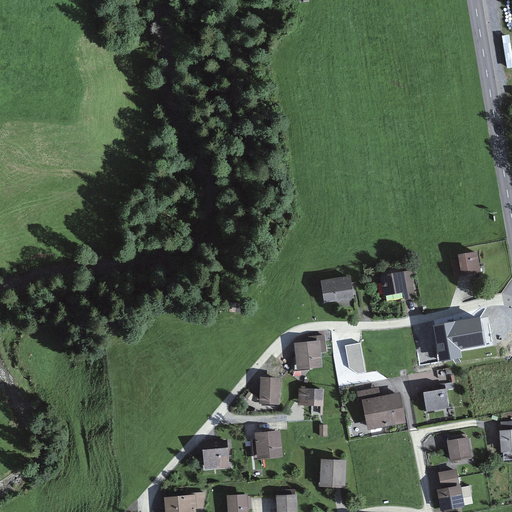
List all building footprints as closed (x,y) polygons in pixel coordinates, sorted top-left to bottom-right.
[(478,249),(459,252),(463,274),(482,271),(478,249)] [(403,270),(382,274),(387,298),(408,294),(403,270)] [(354,275),(326,279),(329,303),(358,299),(354,275)] [(300,369),(324,367),(323,337),(298,338),(300,369)] [(361,345),(348,346),(349,363),(362,363),(361,345)] [(264,376),(264,405),(285,405),(284,376),(264,376)] [(310,386),(309,403),(328,403),(329,386),(310,386)] [(383,386),(363,390),(372,431),(402,424),(395,393),(385,395),(383,386)] [(424,392),(428,413),(450,409),(446,388),(424,392)] [(284,427),(254,431),(257,458),(287,455),(284,427)] [(511,428),(501,429),(503,452),(511,451),(511,428)] [(466,436),(448,440),(452,460),(470,456),(466,436)] [(204,441),(206,467),(233,465),(231,439),(204,441)] [(350,458),(325,458),(325,485),(349,485),(350,458)] [(451,463),(440,466),(441,473),(453,470),(451,463)] [(439,491),(442,509),(463,505),(456,471),(441,474),(443,490),(439,491)] [(198,511),(197,492),(165,495),(166,511),(198,511)] [(250,511),(249,493),(229,495),(230,511),(250,511)] [(298,511),(297,496),(278,498),(279,511),(298,511)]
